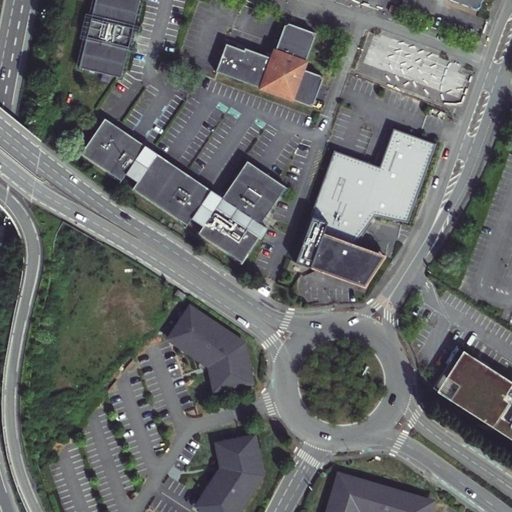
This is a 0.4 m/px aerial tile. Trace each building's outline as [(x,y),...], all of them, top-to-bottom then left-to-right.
[(140,0),(97,0),(81,67),(122,77),(140,0)] [(485,0),(447,0),(481,12),(485,0)] [(410,2),(405,1),(402,10),(407,12),(410,2)] [(314,35),(284,24),(271,59),(243,49),(242,52),(224,45),(214,73),(310,108),(322,78),(301,71),(314,35)] [(225,43),(224,45),(242,52),(243,49),(225,43)] [(108,120),(81,154),(121,181),(126,174),(137,182),(156,153),(108,120)] [(437,144),(395,128),(380,166),(369,162),(335,149),(301,241),(303,241),(295,261),(369,288),(386,255),(354,243),(375,215),(408,222),(437,144)] [(222,198),(156,153),(137,182),(132,189),(187,225),(191,219),(203,226),(198,233),(240,261),(257,236),(260,238),(267,229),(260,224),(285,187),(247,161),(222,198)] [(181,299),(184,295),(176,290),(173,294),(181,299)] [(212,390),(236,385),(236,382),(238,382),(240,382),(241,381),(242,381),(242,380),(243,379),(244,379),(244,378),(245,378),(245,376),(246,374),(246,372),(246,371),(245,369),(247,368),(242,343),(196,311),(184,313),(167,338),(170,339),(208,365),(212,390)] [(444,366),(431,388),(511,432),(511,380),(458,351),(452,364),(446,362),(444,366)] [(250,382),(247,368),(245,369),(246,371),(246,372),(246,374),(245,376),(245,378),(244,378),(244,379),(243,379),(242,380),(242,381),(241,381),(240,382),(238,382),(236,382),(236,385),(250,382)] [(253,435),(239,438),(240,440),(242,440),(244,439),(246,440),(249,441),(252,443),(253,446),(254,449),(256,449),(253,435)] [(201,496),(195,505),(206,511),(236,511),(261,475),(256,449),(254,449),(253,446),(252,443),(249,441),(246,440),(244,439),(242,440),(240,440),(239,438),(215,443),(220,466),(220,467),(214,477),(201,496)] [(350,480),(352,481),(352,478),(338,474),(334,488),(336,489),(337,486),(339,484),(341,482),(345,480),(347,480),(350,480)] [(334,488),(326,511),(426,511),(427,510),(426,507),(425,506),(423,503),(421,502),(419,500),(417,500),(418,497),(352,478),(352,481),(350,480),(347,480),(345,480),(341,482),(339,484),(337,486),(336,489),(334,488)] [(426,511),(429,511),(433,502),(418,497),(417,500),(419,500),(421,502),(423,503),(425,506),(426,507),(427,510),(426,511)]
